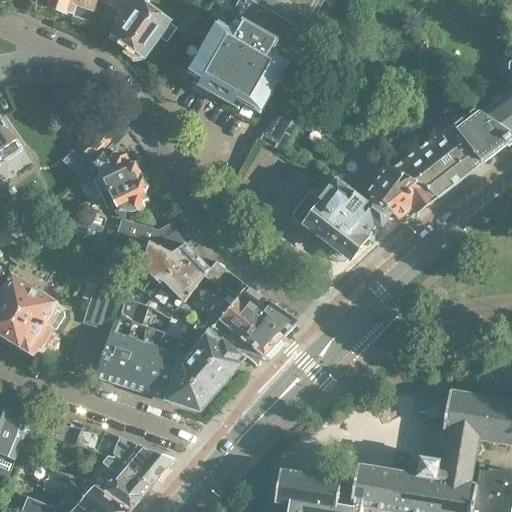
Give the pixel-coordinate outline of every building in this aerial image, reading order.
[(47,0),(52,2),(50,7),(89,20),(92,9),(94,10),(97,0),(109,0),(107,5),(116,11),(123,0),(47,0)] [(123,0),(116,11),(120,14),(114,22),(120,26),(114,34),(131,46),(131,52),(137,57),(144,56),(145,57),(159,37),(167,43),(177,29),(171,25),(174,22),(143,0),(123,0)] [(252,0),(252,1),(255,3),(238,33),(220,22),(189,75),(260,116),(265,106),(290,62),(282,58),(299,28),(302,30),(318,0),(252,0)] [(511,0),(508,0),(503,7),(511,13),(511,0)] [(185,33),(192,24),(187,20),(180,29),(185,33)] [(511,73),(511,90),(482,113),(511,133),(511,59),(509,61),(508,68),(511,73)] [(435,97),(444,91),(427,82),(425,89),(435,97)] [(294,112),(280,104),(263,134),(278,142),(294,112)] [(0,160),(3,159),(4,160),(8,161),(22,152),(23,148),(18,142),(19,141),(0,113),(0,160)] [(511,133),(482,113),(455,126),(483,163),(511,141),(511,133)] [(97,126),(62,161),(80,178),(85,184),(95,181),(102,196),(110,193),(144,177),(137,164),(132,161),(131,162),(127,155),(122,157),(120,153),(117,152),(116,147),(114,143),(97,126)] [(406,159),(397,165),(422,178),(439,197),(483,163),(455,126),(452,126),(424,145),(416,136),(398,148),(406,159)] [(376,180),(365,195),(384,206),(392,215),(398,220),(413,209),(417,214),(439,197),(422,178),(397,165),(393,168),(387,165),(385,168),(366,156),(361,164),(376,180)] [(144,177),(110,193),(102,196),(108,209),(114,206),(117,213),(120,212),(134,212),(137,210),(140,212),(144,210),(146,207),(145,206),(150,203),(145,189),(149,188),(144,177)] [(294,219),(302,225),(304,226),(309,225),(332,243),(331,243),(334,245),(329,250),(331,256),(330,257),(338,263),(338,262),(344,262),(348,257),(351,258),(366,239),(365,237),(376,223),(382,228),(392,215),(384,206),(365,195),(341,181),(337,178),(320,200),(310,193),(295,214),(294,219)] [(29,215),(16,210),(18,224),(29,215)] [(77,219),(68,210),(60,227),(97,244),(103,229),(104,227),(77,219)] [(185,245),(171,225),(164,230),(150,228),(122,219),(117,234),(141,241),(141,240),(150,243),(150,242),(151,242),(173,253),(185,245)] [(103,233),(98,250),(105,252),(110,235),(103,233)] [(185,245),(173,253),(151,242),(150,242),(150,243),(141,240),(141,241),(126,280),(147,294),(157,279),(159,281),(164,275),(171,281),(193,263),(198,258),(185,245)] [(9,259),(17,265),(27,253),(19,246),(9,259)] [(209,270),(198,258),(193,263),(171,281),(164,275),(159,281),(157,279),(147,294),(176,313),(209,270)] [(247,287),(216,262),(209,270),(205,277),(238,298),(284,337),(296,325),(299,322),(295,320),(247,287)] [(0,333),(18,344),(19,349),(25,353),(32,352),(34,354),(38,348),(41,350),(51,332),(57,330),(65,317),(64,313),(56,308),(55,304),(10,276),(0,292),(0,294),(1,295),(0,295),(0,333)] [(165,399),(201,411),(246,358),(224,339),(222,340),(211,330),(210,329),(208,332),(186,320),(176,313),(127,283),(116,318),(115,318),(96,377),(165,399)] [(91,300),(95,287),(87,285),(83,298),(91,300)] [(95,287),(91,300),(114,308),(118,294),(95,287)] [(284,337),(238,298),(211,330),(222,340),(224,339),(246,358),(256,366),(256,365),(256,364),(263,355),(265,357),(284,337)] [(511,402),(449,392),(442,433),(431,431),(426,459),(420,459),(417,476),(357,466),(354,484),(351,506),(362,508),(385,511),(510,511),(511,503),(511,473),(488,469),(487,472),(472,470),(477,440),(511,446),(511,402)] [(7,411),(0,427),(0,474),(7,478),(31,422),(28,415),(21,412),(15,414),(7,411)] [(42,418),(37,432),(78,447),(86,426),(85,425),(84,426),(45,411),(42,418)] [(86,426),(78,447),(95,452),(109,456),(113,458),(115,455),(114,454),(114,453),(120,438),(86,426)] [(120,438),(114,453),(118,456),(119,454),(125,460),(123,463),(153,487),(169,467),(166,456),(120,438)] [(110,469),(95,485),(131,511),(153,487),(123,463),(125,460),(119,454),(118,456),(114,453),(114,454),(115,455),(113,458),(109,456),(103,463),(110,469)] [(361,511),(362,508),(351,506),(354,484),(342,482),(342,480),(311,474),(280,469),(275,504),(282,505),(283,505),(284,506),(286,506),(288,506),(287,511),(361,511)] [(74,498),(80,503),(91,511),(131,511),(95,485),(85,477),(67,472),(64,484),(24,473),(21,484),(74,498)] [(4,508),(13,511),(91,511),(80,503),(75,499),(68,497),(57,510),(19,495),(15,502),(7,499),(4,508)]
